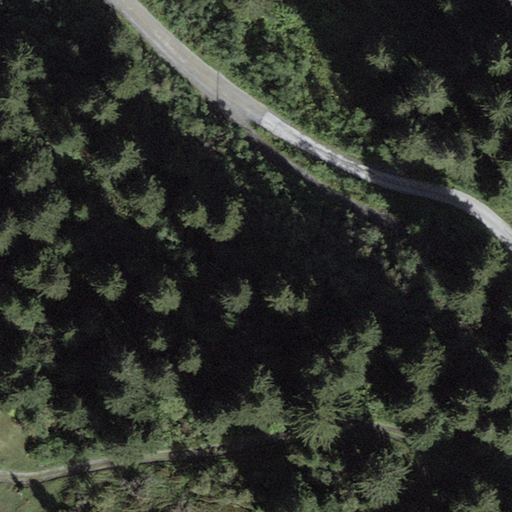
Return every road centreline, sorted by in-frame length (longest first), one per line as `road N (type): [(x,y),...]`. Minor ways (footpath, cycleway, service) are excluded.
road 1 (track): [(511,488),(356,423),(0,477)]
road 2 (unclassified): [(511,250),(474,210),(309,143),(184,60),(122,0)]
road 3 (track): [(194,66),(240,125),(295,169),(433,238),(486,287),(511,325)]
road 4 (track): [(374,169),(467,163),(511,180)]
